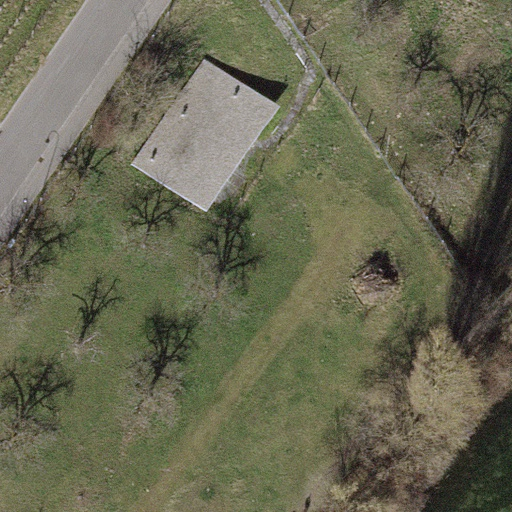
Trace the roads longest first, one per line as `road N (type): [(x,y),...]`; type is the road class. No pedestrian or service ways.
road 1 (track): [(147,511),(353,241)]
road 2 (residential): [(141,0),(0,198)]
